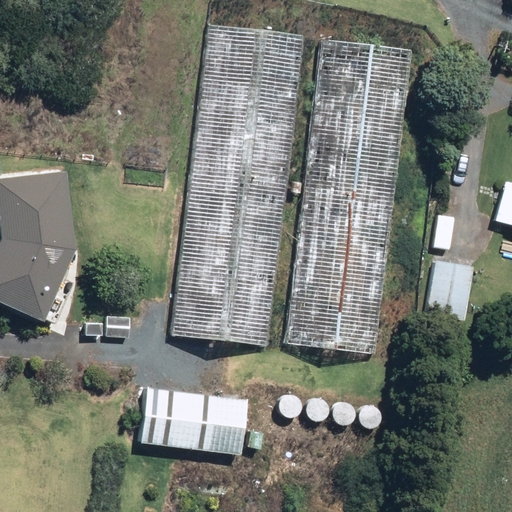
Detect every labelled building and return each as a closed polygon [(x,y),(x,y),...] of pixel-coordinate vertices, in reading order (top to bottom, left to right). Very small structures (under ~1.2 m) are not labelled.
[(207,25),(170,335),(265,346),(302,36),(207,25)] [(321,39),(284,343),(371,353),(408,50),(321,39)] [(0,300),(39,318),(71,248),(61,168),(0,175),(0,300)] [(511,182),(503,181),(493,222),(511,226),(511,182)] [(433,257),(424,315),(462,321),(472,263),(433,257)] [(125,319),(102,317),(101,325),(81,324),(80,335),(124,338),(125,319)] [(143,387),(137,441),(237,453),(238,446),(257,448),(259,432),(240,429),(244,399),(143,387)] [(271,418),(297,421),(325,425),(351,428),(376,431),(379,407),(354,404),(328,401),(300,397),(274,394),(271,418)]
